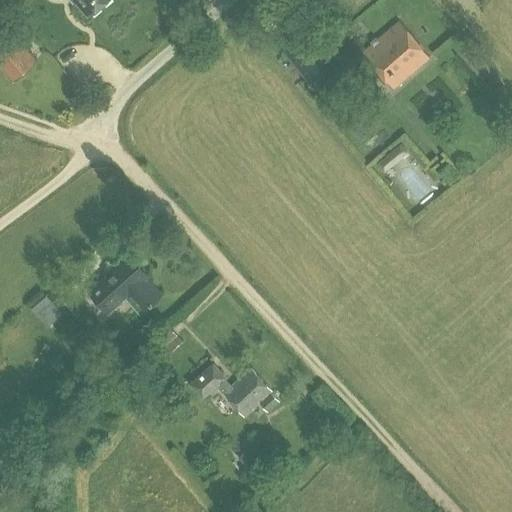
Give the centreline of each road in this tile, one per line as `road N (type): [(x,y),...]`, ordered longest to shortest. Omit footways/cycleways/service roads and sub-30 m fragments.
road 1 (track): [(98,125),(449,511)]
road 2 (unclassified): [(98,125),(246,0)]
